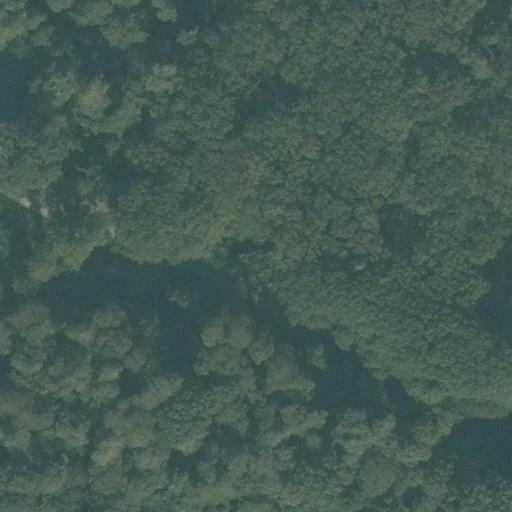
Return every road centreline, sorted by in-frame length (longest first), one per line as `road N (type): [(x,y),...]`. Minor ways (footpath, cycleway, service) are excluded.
road 1 (unclassified): [(0,168),(460,392),(511,388)]
road 2 (track): [(460,392),(436,447),(244,511)]
